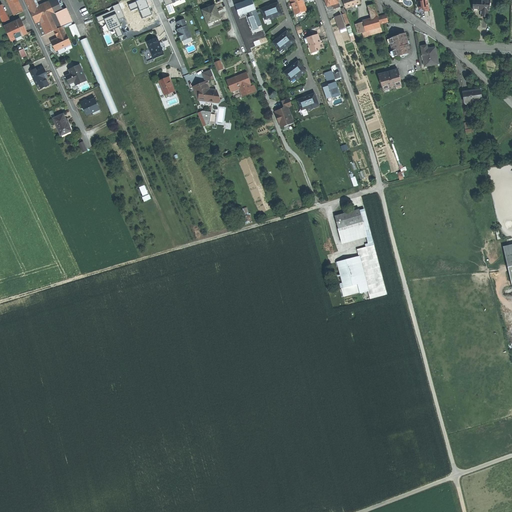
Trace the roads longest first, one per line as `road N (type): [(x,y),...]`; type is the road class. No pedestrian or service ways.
road 1 (track): [(488,82),(494,158),(0,301)]
road 2 (track): [(381,187),(465,511)]
road 3 (residential): [(318,0),(381,187)]
road 4 (track): [(175,249),(122,125),(114,120),(83,135)]
road 5 (residential): [(21,0),(89,148)]
road 6 (track): [(511,455),(361,511)]
